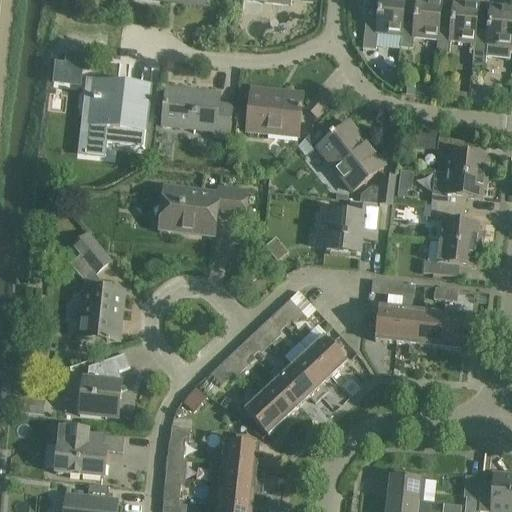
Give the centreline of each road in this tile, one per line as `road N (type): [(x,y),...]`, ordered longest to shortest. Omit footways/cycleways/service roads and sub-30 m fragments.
road 1 (residential): [(326,511),(339,460),(370,432),(397,424),(499,428)]
road 2 (residential): [(511,125),(406,114),(374,97),(334,41)]
road 3 (residential): [(247,328),(207,292),(183,290),(162,302),(153,341),(187,382)]
road 4 (residential): [(144,49),(248,62),(334,41)]
road 5 (residential): [(187,382),(162,427),(154,511)]
road 6 (residential): [(365,282),(303,280),(247,328)]
